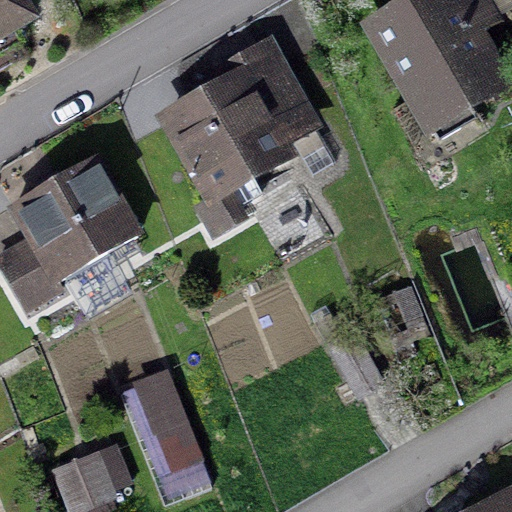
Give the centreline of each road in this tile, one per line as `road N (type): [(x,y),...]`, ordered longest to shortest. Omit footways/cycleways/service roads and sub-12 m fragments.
road 1 (residential): [(239,0),(0,137)]
road 2 (residential): [(511,423),(358,511)]
